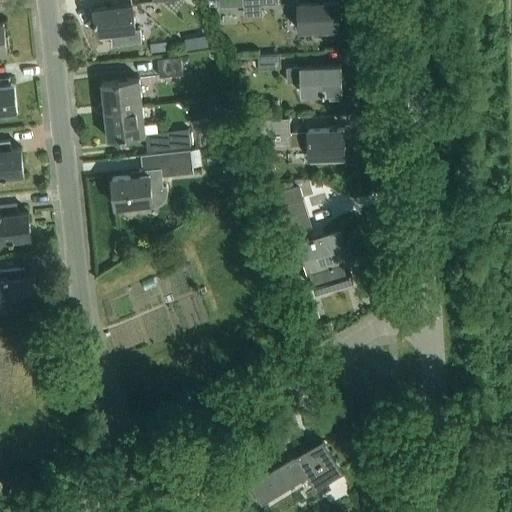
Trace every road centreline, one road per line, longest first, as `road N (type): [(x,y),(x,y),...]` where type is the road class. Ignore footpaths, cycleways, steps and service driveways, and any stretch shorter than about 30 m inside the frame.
road 1 (unclassified): [(122,484),(69,352),(31,0)]
road 2 (unclassified): [(122,484),(430,302)]
road 3 (unclassified): [(430,302),(415,0)]
road 4 (unclassified): [(442,511),(430,302)]
